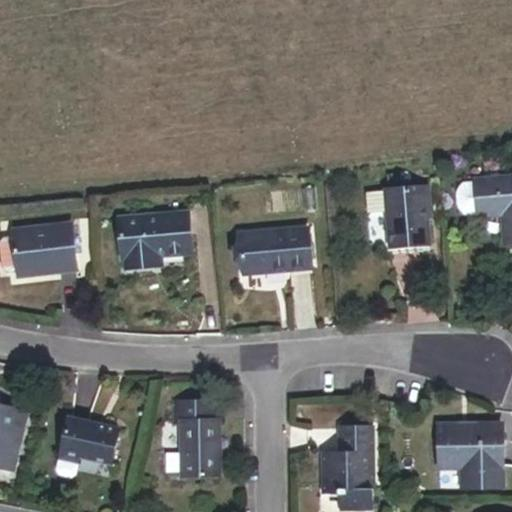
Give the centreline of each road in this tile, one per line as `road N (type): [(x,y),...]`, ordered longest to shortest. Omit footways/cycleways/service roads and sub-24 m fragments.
road 1 (residential): [(0,339),(121,362),(267,365)]
road 2 (residential): [(267,365),(409,351),(487,370)]
road 3 (residential): [(269,511),(267,365)]
